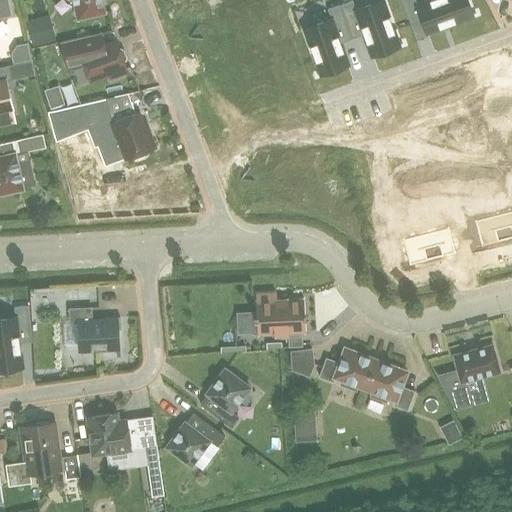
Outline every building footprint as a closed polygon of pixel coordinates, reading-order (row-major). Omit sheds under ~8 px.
[(0,0),(0,16),(10,14),(7,0),(0,0)] [(73,0),(78,18),(105,12),(102,0),(73,0)] [(174,0),(178,8),(199,0),(174,0)] [(199,0),(178,8),(186,31),(206,23),(211,34),(237,24),(232,12),(223,15),(217,0),(199,0)] [(351,1),(339,5),(348,31),(361,26),(365,38),(371,55),(397,45),(381,0),(355,10),(351,1)] [(414,0),(401,0),(410,26),(422,21),(425,31),(454,21),(471,15),(465,0),(429,0),(416,5),(414,0)] [(330,18),(304,28),(320,73),(347,64),(340,46),(336,35),(348,31),(339,5),(327,10),(330,18)] [(26,19),(31,42),(54,38),(49,14),(26,19)] [(237,29),(199,43),(207,66),(245,51),(237,29)] [(90,81),(126,68),(124,62),(126,57),(124,50),(118,47),(116,42),(104,45),(101,32),(61,41),(67,67),(84,63),(90,81)] [(245,51),(207,66),(215,87),(253,73),(254,73),(263,70),(254,47),(245,51)] [(30,61),(7,66),(10,81),(34,75),(30,61)] [(503,71),(477,81),(493,126),(511,118),(511,91),(511,92),(503,71)] [(253,73),(215,87),(223,108),(261,94),(254,73),(253,73)] [(0,81),(0,109),(12,107),(6,80),(0,81)] [(59,85),(46,88),(49,106),(63,103),(59,85)] [(459,92),(433,101),(450,146),(476,137),(479,146),(492,142),(479,108),(467,113),(459,92)] [(261,94),(223,108),(232,130),(270,116),(261,94)] [(103,98),(48,111),(56,139),(89,127),(95,144),(117,136),(125,158),(131,156),(136,158),(144,155),(146,150),(152,148),(151,147),(143,125),(138,112),(135,113),(112,122),(103,98)] [(402,147),(390,151),(402,185),(414,181),(410,171),(437,162),(420,117),(394,126),(402,147)] [(249,142),(230,149),(239,171),(285,154),(273,120),(245,130),(249,142)] [(354,163),(342,167),(354,201),(366,197),(363,187),(389,178),(373,133),(347,142),(354,163)] [(17,140),(19,152),(45,146),(43,134),(17,140)] [(15,153),(0,155),(0,194),(23,189),(15,153)] [(285,154),(239,171),(247,194),(268,186),(274,203),(300,193),(285,154)] [(511,211),(471,222),(478,249),(495,245),(511,240),(511,211)] [(447,228),(401,240),(408,267),(424,263),(454,255),(452,245),(464,242),(457,216),(445,219),(447,228)] [(256,317),(251,317),(252,334),(305,332),(304,298),(275,299),(275,293),(256,294),(257,300),(255,300),(256,317)] [(15,317),(0,318),(0,367),(21,365),(20,356),(19,344),(32,342),(30,305),(14,307),(15,317)] [(121,328),(120,317),(106,317),(106,320),(92,321),(92,307),(69,308),(70,322),(78,322),(79,349),(119,347),(118,328),(121,328)] [(500,371),(492,344),(453,354),(457,370),(438,375),(455,408),(472,403),(466,381),(500,371)] [(396,400),(407,371),(345,347),(334,377),(342,379),(340,384),(356,390),(358,386),(372,391),(370,396),(387,402),(388,397),(396,400)] [(292,366),(313,363),(312,348),(291,351),(292,366)] [(250,387),(225,368),(206,393),(207,394),(200,403),(231,427),(239,417),(231,412),(250,387)] [(315,439),(314,411),(294,412),(296,440),(315,439)] [(88,417),(94,454),(140,446),(136,419),(117,421),(116,413),(88,417)] [(185,422),(166,446),(191,465),(210,440),(217,446),(224,436),(193,413),(186,422),(185,422)] [(453,419),(439,426),(449,444),(462,436),(453,419)] [(59,469),(58,458),(53,422),(22,426),(27,461),(5,464),(8,486),(31,482),(30,473),(59,469)] [(248,450),(242,458),(250,464),(256,456),(248,450)] [(66,479),(80,477),(77,454),(63,456),(66,479)] [(148,469),(152,495),(163,494),(159,467),(148,469)]
